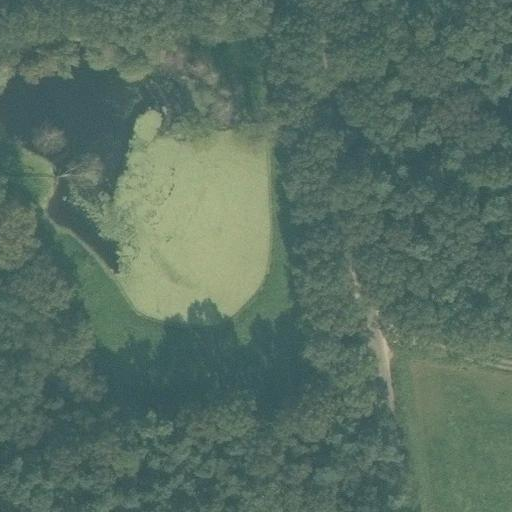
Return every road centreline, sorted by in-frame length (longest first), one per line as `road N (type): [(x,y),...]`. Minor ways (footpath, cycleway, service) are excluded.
road 1 (unclassified): [(400,511),(328,0)]
road 2 (track): [(382,403),(296,409),(0,469)]
road 3 (track): [(511,348),(368,319)]
